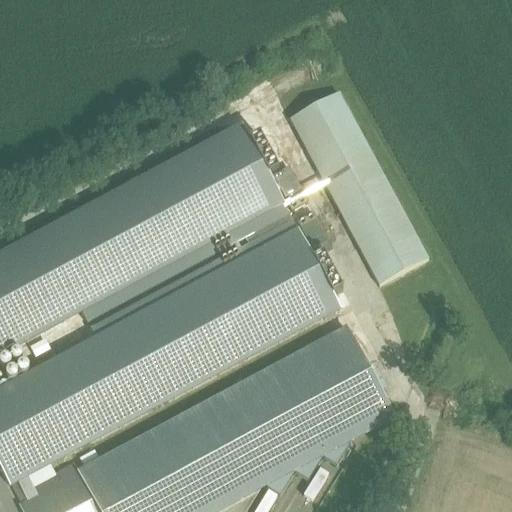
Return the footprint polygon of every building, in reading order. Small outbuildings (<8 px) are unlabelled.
[(379,288),(428,262),(340,94),(290,120),(379,288)] [(0,362),(84,318),(88,325),(234,248),(236,253),(91,330),(96,341),(0,391),(0,465),(12,487),(30,479),(338,313),(314,265),(303,246),(277,199),(264,173),(239,126),(0,254),(0,362)] [(286,204),(303,195),(290,170),(279,176),(281,180),(275,183),(286,204)] [(313,215),(297,224),(314,257),(331,249),(313,215)] [(347,329),(79,473),(98,511),(217,511),(394,417),(347,329)] [(98,511),(79,473),(75,466),(17,496),(25,511),(98,511)]
